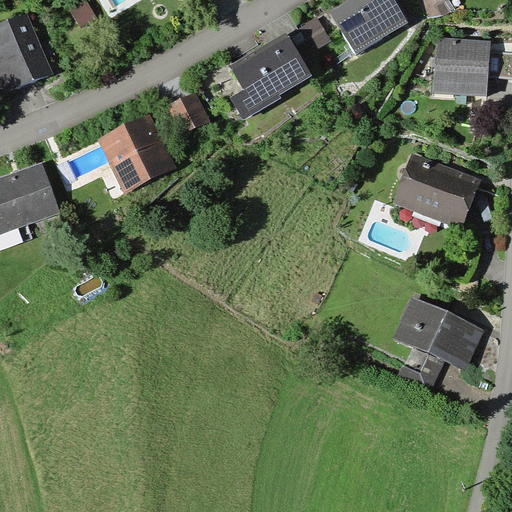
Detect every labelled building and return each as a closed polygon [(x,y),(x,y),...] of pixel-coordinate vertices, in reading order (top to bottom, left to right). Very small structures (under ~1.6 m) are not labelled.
[(85,0),(70,9),(80,26),(96,17),(85,0)] [(414,25),(397,0),(365,0),(341,16),(367,55),(414,25)] [(0,31),(0,82),(3,89),(46,71),(24,22),(0,31)] [(333,39),(325,26),(315,33),(323,46),(333,39)] [(306,74),(286,39),(234,70),(248,94),(234,102),(244,120),(275,101),(271,95),(306,74)] [(497,44),(446,44),(445,91),(496,91),(497,44)] [(209,124),(195,95),(166,109),(180,138),(209,124)] [(153,114),(97,140),(109,164),(121,192),(177,167),(168,148),(177,143),(172,132),(163,136),(153,114)] [(0,235),(59,213),(40,163),(0,178),(0,235)] [(425,164),(412,201),(472,222),(485,184),(425,164)] [(491,334),(425,303),(418,320),(429,325),(423,338),(443,348),(433,369),(413,360),(406,376),(441,392),(458,355),(477,364),(491,334)]
